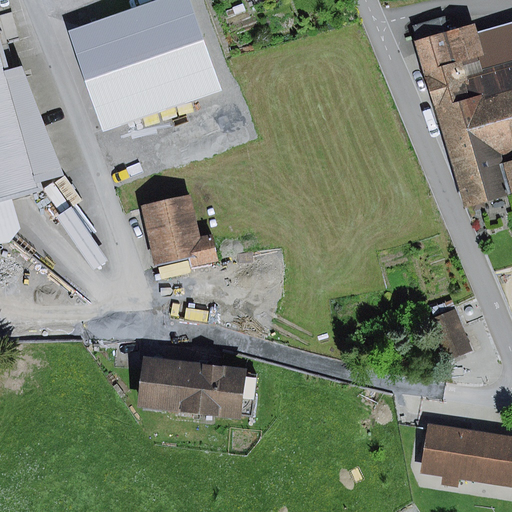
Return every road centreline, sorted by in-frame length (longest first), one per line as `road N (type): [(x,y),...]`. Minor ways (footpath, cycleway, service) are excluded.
road 1 (residential): [(511,398),(136,330)]
road 2 (residential): [(378,23),(511,352)]
road 3 (residential): [(31,0),(115,211),(136,330)]
road 4 (residential): [(136,330),(0,330)]
road 5 (residential): [(378,23),(511,2)]
